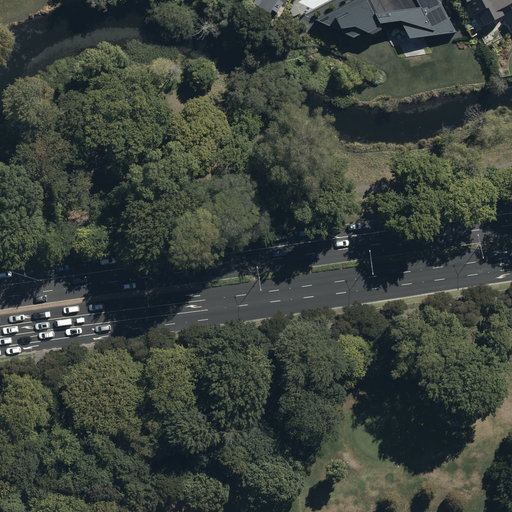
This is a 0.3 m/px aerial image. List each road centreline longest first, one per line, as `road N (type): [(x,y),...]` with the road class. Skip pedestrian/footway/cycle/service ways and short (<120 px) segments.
road 1 (primary): [(0,295),(511,224)]
road 2 (primary): [(265,289),(109,332),(0,347)]
road 3 (primary): [(265,289),(0,326)]
road 4 (primary): [(511,255),(265,289)]
